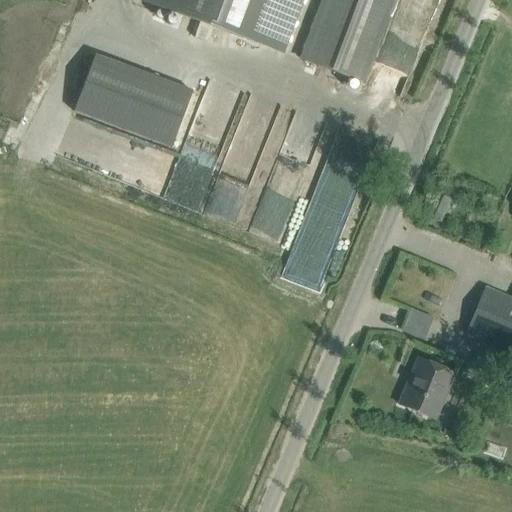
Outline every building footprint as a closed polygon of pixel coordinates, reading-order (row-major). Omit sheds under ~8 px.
[(134,0),(276,51),(293,0),(134,0)] [(391,0),(321,0),(315,20),(317,21),(302,60),(361,82),(391,0)] [(96,56),(75,113),(172,148),(192,92),(96,56)] [(465,335),(484,343),(511,354),(511,299),(485,288),(465,335)] [(410,309),(402,329),(424,337),(432,317),(410,309)] [(399,405),(417,413),(438,422),(457,375),(418,359),(412,374),(415,375),(411,385),(408,384),(399,405)]
